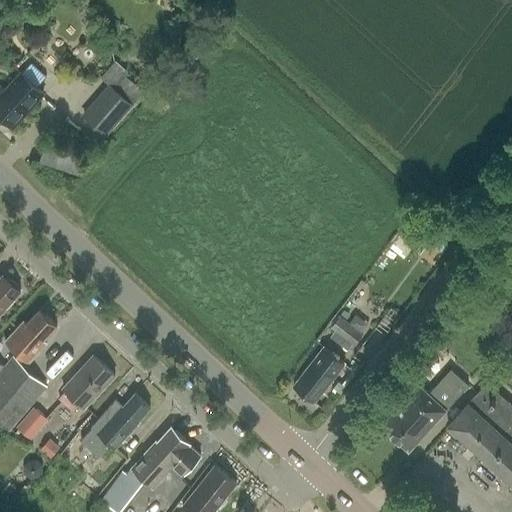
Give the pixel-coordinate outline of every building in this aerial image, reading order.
[(0,114),(14,127),(45,94),(23,75),(0,100),(0,114)] [(110,139),(137,108),(111,85),(84,116),(110,139)] [(47,142),(40,158),(76,173),(83,157),(47,142)] [(0,312),(20,291),(3,276),(0,278),(0,312)] [(57,325),(40,309),(26,324),(24,322),(6,342),(28,362),(46,342),(44,340),(57,325)] [(363,336),(340,318),(331,330),(335,332),(330,339),(347,351),(352,345),(354,347),(363,336)] [(66,348),(46,371),(55,378),(74,355),(66,348)] [(315,403),(346,364),(326,349),(295,387),(315,403)] [(494,378),(508,362),(498,353),(484,369),(494,378)] [(93,355),(63,388),(66,390),(59,398),(73,411),(80,403),(85,408),(115,375),(93,355)] [(0,426),(9,434),(48,389),(13,359),(5,368),(0,373),(0,426)] [(409,451),(467,387),(458,378),(436,402),(419,386),(382,426),(409,451)] [(511,406),(487,384),(447,429),(511,486),(511,406)] [(140,420),(151,407),(135,393),(124,406),(116,399),(91,427),(92,428),(81,441),(99,457),(111,445),(115,449),(141,420),(140,420)] [(48,418),(34,406),(17,425),(31,437),(48,418)] [(190,443),(171,426),(157,441),(156,440),(132,467),(132,468),(127,473),(123,469),(101,500),(117,511),(118,511),(145,480),(148,483),(153,487),(170,469),(180,478),(201,455),(190,444),(190,443)] [(43,449),(54,456),(61,444),(50,437),(43,449)] [(182,506),(189,511),(213,511),(237,483),(215,465),(182,506)]
